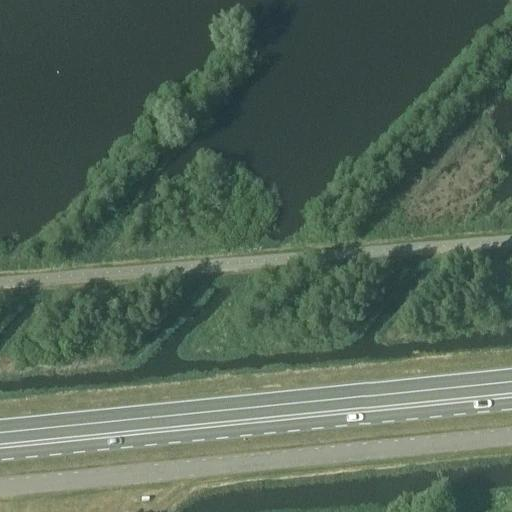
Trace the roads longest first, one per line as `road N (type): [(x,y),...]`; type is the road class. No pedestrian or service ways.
road 1 (primary): [(0,448),(511,396)]
road 2 (unclassified): [(511,440),(0,489)]
